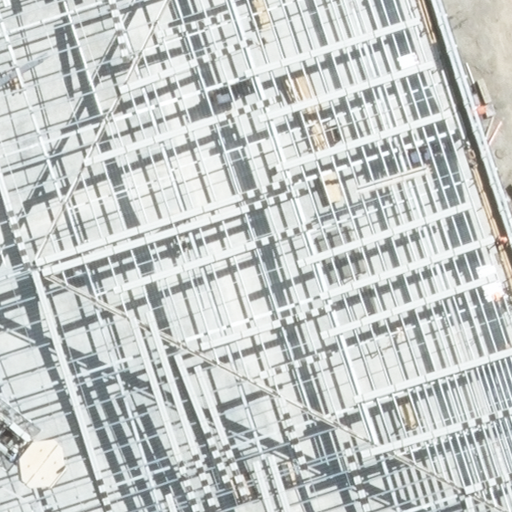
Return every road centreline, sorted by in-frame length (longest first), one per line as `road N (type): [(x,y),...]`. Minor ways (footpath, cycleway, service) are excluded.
road 1 (tertiary): [(511,215),(0,385)]
road 2 (unclassified): [(511,414),(241,511)]
